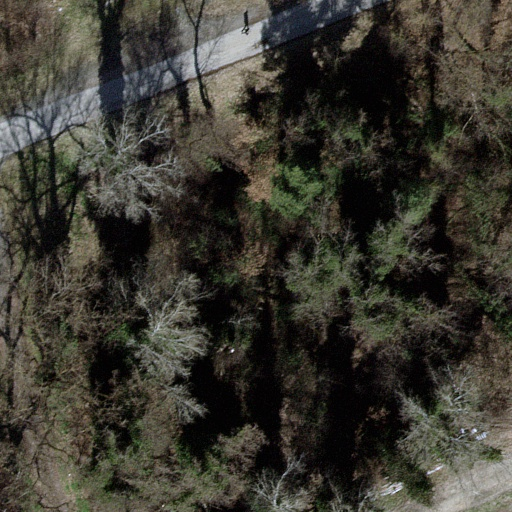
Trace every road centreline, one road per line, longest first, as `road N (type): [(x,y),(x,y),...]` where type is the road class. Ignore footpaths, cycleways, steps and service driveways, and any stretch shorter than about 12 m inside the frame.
road 1 (track): [(364,0),(0,148)]
road 2 (track): [(60,511),(0,367)]
